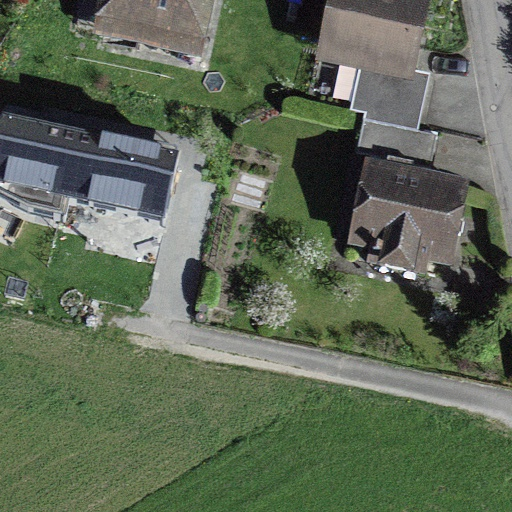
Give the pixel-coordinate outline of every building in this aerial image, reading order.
[(111,0),(105,31),(192,49),(202,0),(111,0)] [(346,0),(333,58),(366,65),(355,114),(366,116),(365,121),(413,132),(425,75),(406,71),(421,3),(405,0),(346,0)] [(13,127),(2,125),(0,128),(0,200),(29,215),(65,223),(69,205),(164,226),(178,163),(33,132),(36,119),(16,114),(13,127)] [(437,137),(413,132),(365,121),(358,152),(430,168),(437,137)] [(374,171),(360,246),(371,248),(368,263),(426,274),(429,260),(445,263),(459,188),(374,171)]
